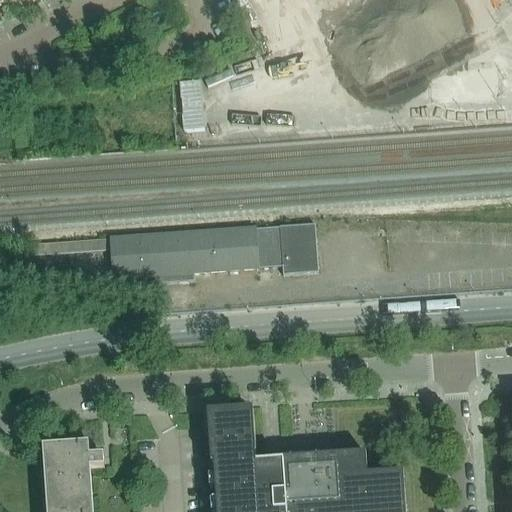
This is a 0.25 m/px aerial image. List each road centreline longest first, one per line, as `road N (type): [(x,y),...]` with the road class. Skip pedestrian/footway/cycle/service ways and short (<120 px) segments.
road 1 (residential): [(454,368),(119,387),(0,425)]
road 2 (residential): [(0,55),(18,67),(136,63),(195,41),(208,21),(198,0)]
road 3 (residential): [(465,511),(454,368)]
